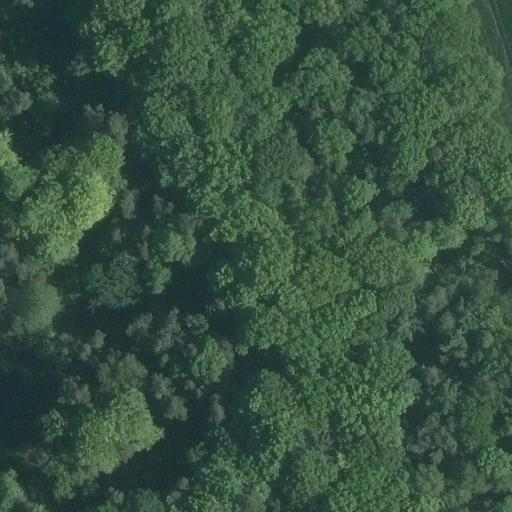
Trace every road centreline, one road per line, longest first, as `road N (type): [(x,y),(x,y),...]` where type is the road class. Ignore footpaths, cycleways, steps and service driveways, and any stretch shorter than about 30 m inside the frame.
road 1 (track): [(284,403),(197,143)]
road 2 (track): [(197,143),(129,0)]
road 3 (track): [(0,207),(144,160)]
